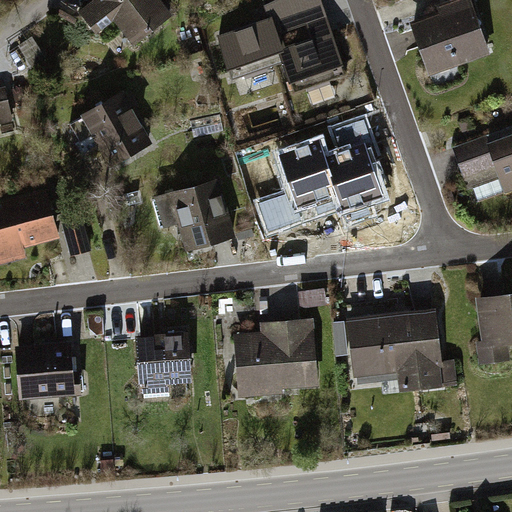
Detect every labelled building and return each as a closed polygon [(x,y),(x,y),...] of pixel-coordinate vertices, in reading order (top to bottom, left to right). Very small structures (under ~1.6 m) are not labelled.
[(166,0),(99,0),(81,15),(98,36),(118,21),(137,45),(177,14),(166,0)] [(270,18),(220,37),(233,79),(284,62),(295,93),(347,75),(332,31),(283,48),(278,33),(324,17),(318,0),(280,0),(267,6),(270,18)] [(446,10),(412,22),(429,69),(493,47),(477,0),(443,0),(446,10)] [(0,125),(18,121),(9,84),(0,86),(0,125)] [(129,90),(73,121),(86,145),(99,138),(114,165),(158,140),(129,90)] [(343,152),(327,158),(339,192),(345,209),(383,196),(365,143),(368,143),(360,120),(335,129),(343,152)] [(511,126),(455,147),(476,206),(511,193),(511,126)] [(339,192),(327,158),(321,141),(281,154),(298,206),(339,192)] [(222,179),(162,195),(169,220),(182,216),(191,250),(238,238),(222,179)] [(50,187),(0,203),(0,260),(1,265),(32,255),(29,245),(64,234),(71,254),(96,246),(86,217),(61,224),(50,187)] [(286,227),(276,198),(260,203),(270,232),(286,227)] [(328,288),(303,291),(305,305),(330,302),(328,288)] [(511,290),(482,294),(487,337),(480,338),(483,361),(511,357),(511,290)] [(393,317),(359,320),(364,373),(401,369),(404,393),(462,387),(459,357),(449,358),(443,303),(392,308),(393,317)] [(264,332),(237,334),(242,399),(304,394),(303,384),(323,383),(318,315),(263,319),(264,332)] [(192,330),(141,333),(145,395),(176,393),(175,380),(195,378),(192,330)] [(77,339),(18,342),(21,396),(80,393),(77,339)] [(117,449),(101,450),(102,467),(118,466),(117,449)]
